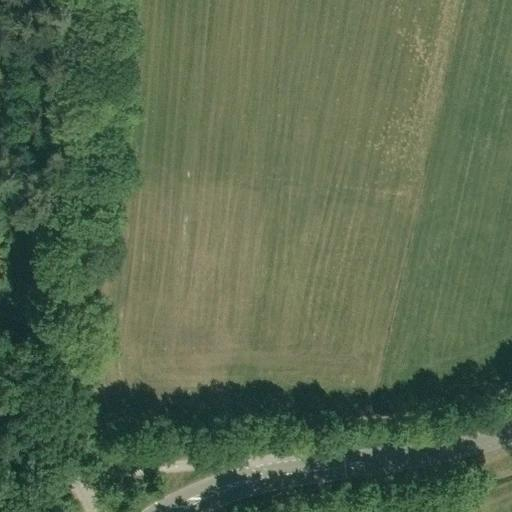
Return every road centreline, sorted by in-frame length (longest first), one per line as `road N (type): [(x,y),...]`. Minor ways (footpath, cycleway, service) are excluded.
road 1 (unclassified): [(94,511),(77,484),(64,404),(99,0)]
road 2 (tertiary): [(184,511),(282,474),(422,457),(511,432)]
